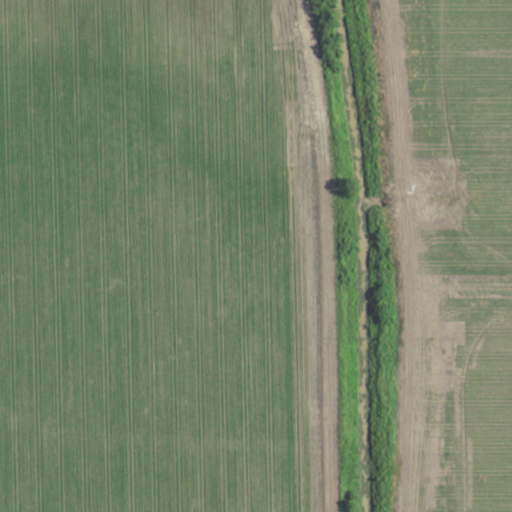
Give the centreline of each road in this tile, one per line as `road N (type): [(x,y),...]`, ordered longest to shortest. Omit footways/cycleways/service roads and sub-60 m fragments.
road 1 (track): [(307,0),(328,203),(330,511)]
road 2 (track): [(386,0),(405,223),(401,511)]
